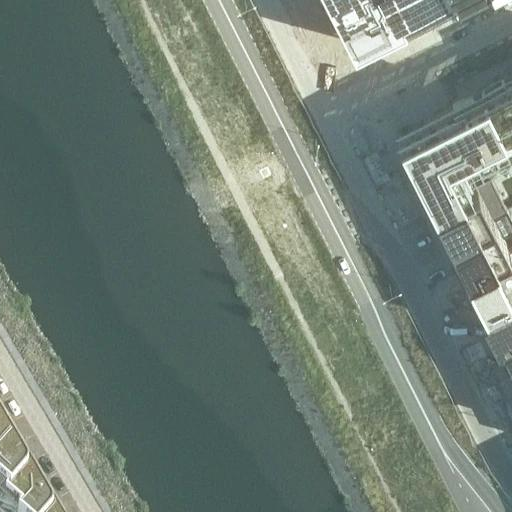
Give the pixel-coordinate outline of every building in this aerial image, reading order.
[(330,0),(352,43),(437,0),(330,0)] [(444,109),(398,133),(432,201),(431,201),(433,204),(466,187),(475,183),(476,182),(490,175),(511,163),(511,74),(480,90),(472,95),(468,97),(461,100),(452,105),(451,106),(444,109)] [(408,87),(418,109),(441,99),(430,76),(408,87)] [(466,187),(433,204),(449,236),(506,207),(490,175),(476,182),(475,183),(466,187)] [(511,218),(506,207),(449,236),(465,268),(466,268),(508,246),(502,234),(511,228),(511,218)] [(511,244),(508,246),(466,268),(482,300),(511,284),(511,244)] [(511,284),(482,300),(498,332),(511,324),(511,284)] [(511,327),(499,334),(502,340),(511,360),(511,327)] [(51,511),(0,425),(0,511),(51,511)]
